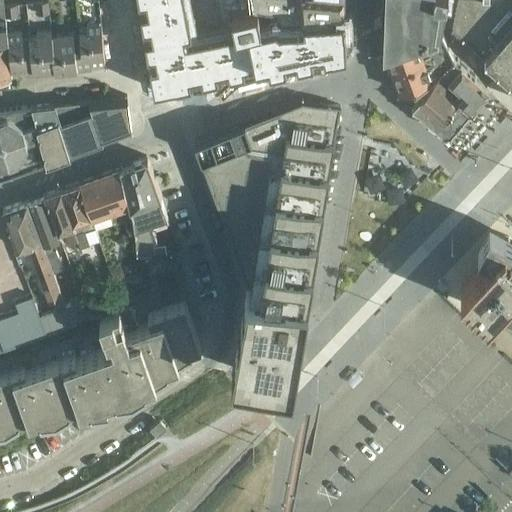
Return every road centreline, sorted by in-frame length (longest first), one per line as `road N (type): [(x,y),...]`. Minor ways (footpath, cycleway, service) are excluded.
road 1 (residential): [(0,493),(53,470),(222,352),(231,287),(179,146),(159,134)]
road 2 (residential): [(159,134),(0,190)]
road 3 (residential): [(145,81),(0,92)]
